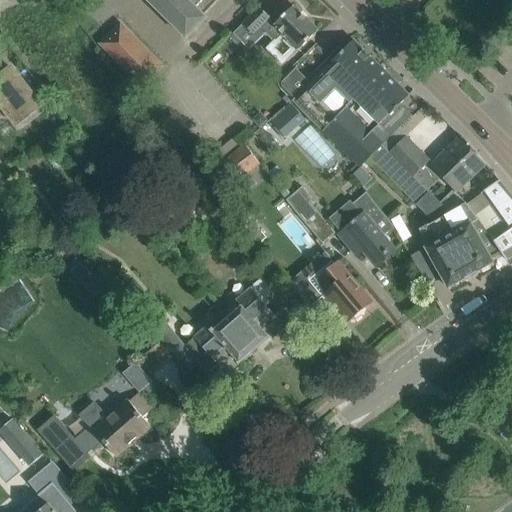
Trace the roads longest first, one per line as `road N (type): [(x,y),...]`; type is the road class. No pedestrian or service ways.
road 1 (unclassified): [(237,511),(330,429),(511,302)]
road 2 (tertiary): [(511,160),(356,0)]
road 3 (unknown): [(219,0),(165,48),(107,0)]
